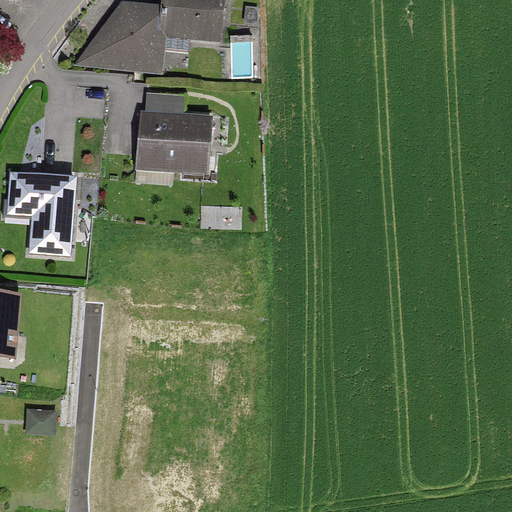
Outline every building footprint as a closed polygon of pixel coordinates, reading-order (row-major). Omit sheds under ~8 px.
[(159,0),(158,16),(120,12),(81,63),(155,71),(159,29),(188,32),(187,39),(217,43),(221,0),(159,0)] [(254,10),(244,9),(243,24),(252,25),(254,10)] [(235,43),(236,79),(259,78),(258,42),(235,43)] [(181,113),(182,98),(144,95),(143,110),(181,113)] [(202,125),(142,119),(137,167),(198,172),(202,125)] [(28,254),(66,257),(72,182),(9,177),(7,203),(5,203),(3,217),(31,219),(28,254)] [(14,299),(0,297),(0,352),(10,354),(14,299)] [(49,417),(29,416),(28,431),(48,432),(49,417)]
